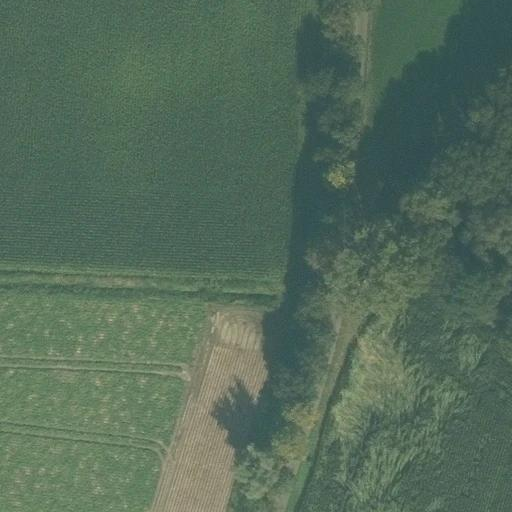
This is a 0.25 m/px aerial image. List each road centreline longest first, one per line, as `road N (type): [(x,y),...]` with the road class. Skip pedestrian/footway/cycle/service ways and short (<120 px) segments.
road 1 (unclassified): [(365,0),(347,281),(274,511)]
road 2 (track): [(347,281),(511,75)]
